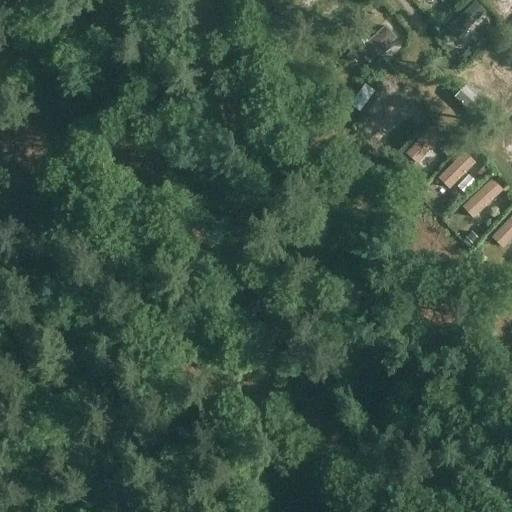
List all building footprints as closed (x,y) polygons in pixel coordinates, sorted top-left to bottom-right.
[(445,29),(456,41),(457,40),(486,13),(474,1),(446,28),(445,29)] [(509,39),(511,36),(511,12),(498,26),(509,39)] [(397,39),(385,26),(358,51),(357,51),(369,64),(373,60),(396,39),(397,39)] [(436,40),(425,50),(450,77),(461,68),(436,40)] [(327,47),(312,73),(323,80),(338,55),(327,47)] [(511,64),(494,48),(487,57),(508,77),(511,72),(511,64)] [(359,56),(353,50),(347,57),(353,62),(359,56)] [(382,57),(376,61),(375,62),(380,68),(387,63),(382,57)] [(468,72),(460,80),(483,104),(492,96),(468,72)] [(356,93),(353,91),(349,96),(352,99),(348,104),(359,112),(374,91),(363,83),(356,93)] [(448,102),(439,111),(460,130),(468,122),(448,102)] [(395,108),(385,140),(398,144),(408,113),(395,108)] [(426,120),(420,112),(413,118),(419,125),(426,120)] [(430,126),(405,154),(417,165),(442,137),(430,126)] [(392,146),(383,143),(381,151),(389,154),(392,146)] [(458,151),(453,144),(446,150),(451,156),(458,151)] [(432,200),(465,170),(454,159),(422,189),(432,200)] [(484,167),(477,175),(482,180),(490,173),(484,167)] [(463,209),(473,219),(503,191),(492,180),(491,179),(462,207),(463,209)] [(511,215),(491,237),(502,248),(511,238),(511,215)] [(480,240),(472,232),(466,238),(474,246),(480,240)]
